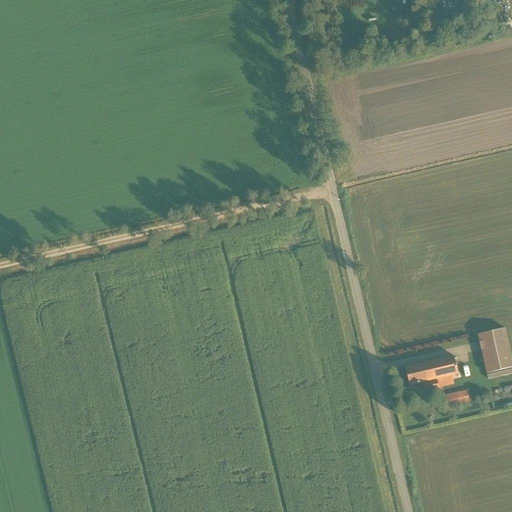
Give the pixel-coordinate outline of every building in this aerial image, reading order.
[(511,17),(508,0),(496,0),(500,19),(511,17)] [(477,335),(486,374),(511,368),(511,361),(505,329),(477,335)] [(405,368),(409,386),(422,383),(425,393),(434,390),(435,391),(438,391),(436,380),(458,375),(453,357),(405,368)] [(508,369),(488,375),(489,379),(509,373),(508,369)] [(443,396),(446,407),(470,402),(468,390),(443,396)]
